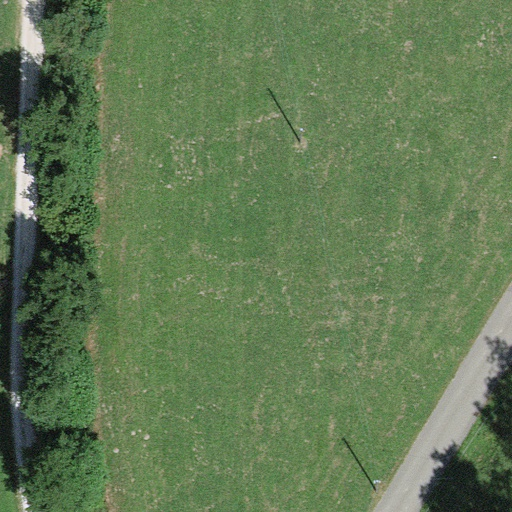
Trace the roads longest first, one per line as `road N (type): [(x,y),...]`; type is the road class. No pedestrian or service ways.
road 1 (track): [(35,0),(23,408),(39,511)]
road 2 (unclassified): [(511,316),(391,511)]
